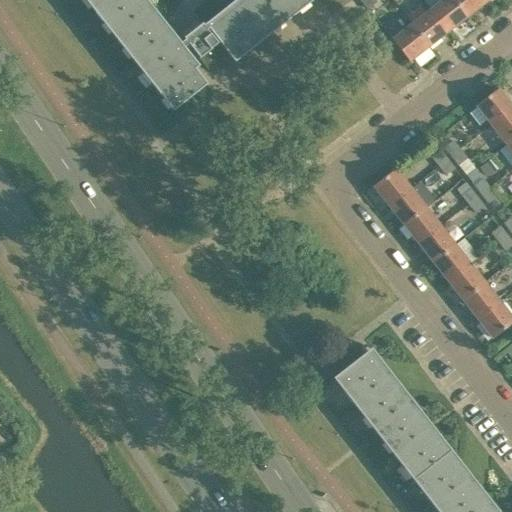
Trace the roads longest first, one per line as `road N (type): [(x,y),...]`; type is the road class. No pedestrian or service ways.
road 1 (secondary): [(305,511),(0,69)]
road 2 (residential): [(511,417),(338,201),(333,180),(345,157),(511,30)]
road 3 (secondary): [(0,197),(214,511)]
